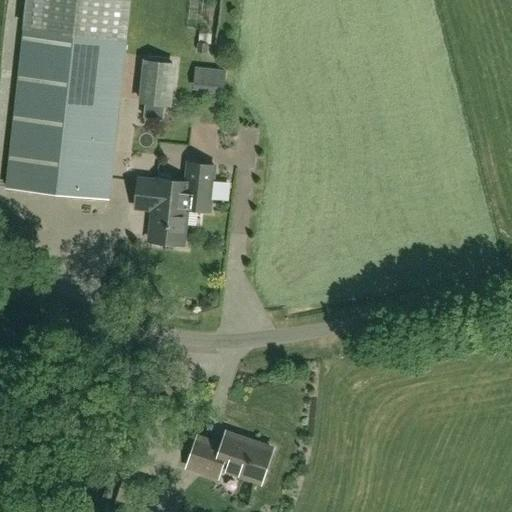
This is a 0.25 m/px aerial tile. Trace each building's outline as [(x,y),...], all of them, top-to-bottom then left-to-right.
[(27,0),(7,187),(106,198),(128,0),(27,0)] [(172,64),(146,61),(142,102),(168,105),(172,64)] [(222,90),(223,67),(192,66),(191,89),(222,90)] [(139,179),(136,202),(155,204),(154,212),(151,241),(183,245),(187,209),(210,211),(215,166),(189,164),(187,182),(174,180),(158,178),(157,181),(139,179)] [(221,466),(262,481),(272,451),(254,445),(254,446),(226,437),(223,447),(198,439),(189,464),(218,474),(221,466)] [(125,481),(117,511),(167,511),(172,491),(125,481)]
